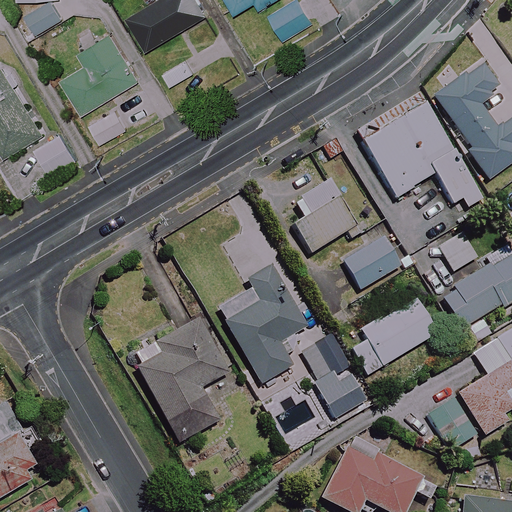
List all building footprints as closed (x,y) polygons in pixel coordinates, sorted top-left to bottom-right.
[(204,18),(193,0),(159,0),(128,18),(147,51),(204,18)] [(275,0),(228,0),(236,13),(257,2),(260,8),(275,0)] [(311,21),(297,0),(291,0),(268,15),(284,39),(311,21)] [(60,22),(50,3),(24,18),(34,37),(60,22)] [(137,84),(109,35),(79,52),(87,65),(62,80),(83,115),(137,84)] [(193,75),(185,62),(163,75),(171,88),(193,75)] [(44,135),(3,69),(0,70),(0,157),(2,161),(44,135)] [(474,193),(413,99),(349,139),(387,198),(419,178),(442,213),(474,193)] [(128,131),(117,110),(90,125),(101,145),(128,131)] [(76,161),(60,135),(35,151),(51,177),(76,161)] [(352,228),(327,185),(293,206),(301,220),(290,226),(307,255),(352,228)] [(401,266),(383,235),(339,260),(358,291),(401,266)] [(427,286),(475,258),(461,236),(436,251),(433,246),(411,259),(427,286)] [(511,302),(511,258),(509,254),(438,295),(458,330),(501,305),(503,308),(511,302)] [(303,330),(268,268),(245,282),(258,305),(223,325),(258,386),(290,368),(277,345),(303,330)] [(413,301),(404,306),(395,291),(376,302),(385,317),(358,333),(378,369),(434,336),(413,301)] [(225,375),(196,321),(129,358),(176,445),(214,424),(195,390),(225,375)] [(511,328),(471,356),(485,376),(453,397),(481,439),(506,422),(501,416),(508,410),(511,415),(511,328)] [(359,407),(324,341),(300,354),(314,382),(311,384),(331,422),(359,407)] [(0,403),(0,498),(28,481),(23,472),(31,467),(21,451),(37,441),(28,428),(21,432),(3,402),(0,403)] [(472,436),(448,402),(425,418),(449,452),(472,436)] [(433,488),(348,443),(318,501),(338,511),(355,511),(360,503),(376,511),(402,511),(412,495),(425,502),(433,488)] [(491,463),(471,463),(470,484),(490,485),(491,463)] [(511,511),(511,505),(462,499),(460,511),(511,511)]
